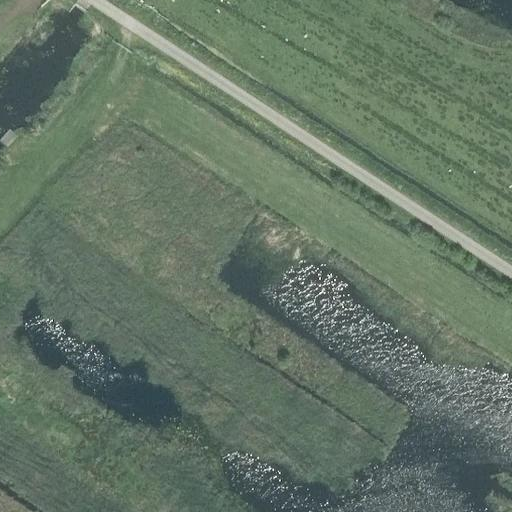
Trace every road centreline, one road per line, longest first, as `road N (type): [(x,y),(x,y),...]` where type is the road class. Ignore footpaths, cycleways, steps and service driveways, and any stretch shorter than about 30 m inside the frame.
road 1 (unclassified): [(511,274),(94,0)]
road 2 (track): [(0,214),(88,117),(134,28)]
